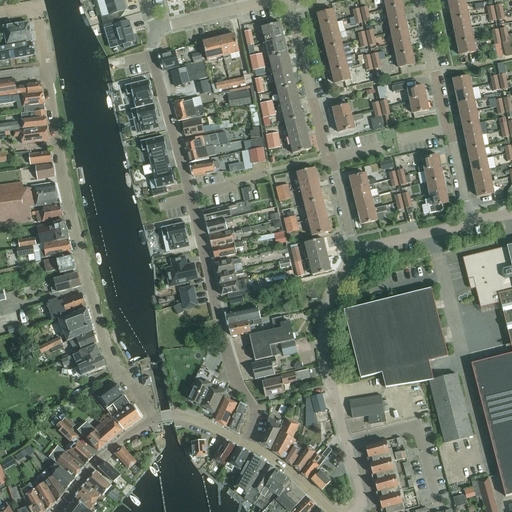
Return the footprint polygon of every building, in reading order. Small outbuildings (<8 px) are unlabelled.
[(103,0),(108,16),(101,18),(102,23),(110,21),(119,18),(118,13),(127,11),(123,0),(103,0)] [(384,0),(387,9),(403,6),(401,0),(384,0)] [(464,0),(447,0),(450,9),(466,6),(464,0)] [(403,6),(387,9),(389,21),(405,18),(403,6)] [(466,6),(450,9),(452,20),(468,17),(466,6)] [(321,26),(336,23),(334,11),(318,14),(321,26)] [(454,32),(470,29),(468,17),(452,20),(454,32)] [(391,33),(408,29),(405,18),(389,21),(391,33)] [(31,41),(29,22),(4,26),(5,35),(0,35),(1,40),(6,39),(7,45),(31,41)] [(136,42),(130,22),(111,27),(117,47),(136,42)] [(266,43),(284,39),(280,23),(262,28),(266,43)] [(321,26),(323,38),(339,34),(339,33),(336,23),(321,26)] [(393,44),(410,41),(408,29),(391,33),(393,44)] [(457,44),(473,40),(470,29),(454,32),(457,44)] [(340,38),(347,37),(346,32),(339,33),(339,34),(323,38),(326,49),(342,45),(340,38)] [(219,38),(223,57),(239,53),(235,34),(219,38)] [(375,40),(376,46),(389,43),(388,37),(375,40)] [(223,57),(219,38),(203,42),(207,61),(223,57)] [(284,39),(266,43),(270,59),(288,54),(284,39)] [(473,40),(457,44),(459,55),(475,52),(473,40)] [(0,61),(35,54),(36,54),(34,48),(32,42),(32,41),(0,47),(0,61)] [(396,56),(412,53),(410,41),(393,44),(396,56)] [(329,61),(345,57),(342,45),(326,49),(329,61)] [(159,56),(163,72),(179,67),(175,52),(159,56)] [(201,52),(192,55),(194,64),(203,61),(201,52)] [(412,53),(396,56),(398,68),(415,64),(412,53)] [(251,63),(263,61),(262,54),(250,57),(251,63)] [(288,54),(270,59),(273,75),(292,70),(288,54)] [(365,64),(371,62),(369,55),(366,56),(363,54),(358,56),(359,59),(360,59),(361,61),(359,62),(359,65),(365,64)] [(373,62),(379,61),(380,60),(378,54),(372,55),(373,62)] [(332,72),(348,69),(345,57),(329,61),(332,72)] [(382,68),(380,60),(379,61),(373,62),(375,69),(377,68),(382,68)] [(186,68),(188,76),(196,74),(198,80),(207,77),(206,72),(203,61),(194,64),(185,66),(186,68)] [(255,70),(264,68),(265,68),(263,61),(251,63),(253,71),(255,70)] [(371,62),(365,64),(367,71),(368,76),(374,75),(371,62)] [(173,71),(172,72),(176,87),(190,83),(188,76),(186,68),(180,70),(173,71)] [(348,69),(332,72),(335,84),(350,80),(348,69)] [(292,70),(273,75),(277,91),(296,86),(292,70)] [(456,92),(471,89),(469,77),(453,80),(456,92)] [(230,81),(232,87),(245,84),(244,78),(230,81)] [(0,98),(16,95),(42,92),(41,83),(15,86),(14,79),(0,81),(0,98)] [(132,94),(136,108),(148,105),(147,99),(150,98),(149,96),(152,95),(148,80),(125,86),(127,95),(132,94)] [(198,82),(200,88),(210,86),(209,80),(198,82)] [(217,90),(232,87),(230,81),(215,84),(217,90)] [(392,86),(393,88),(393,92),(405,90),(404,84),(392,86)] [(296,86),(277,91),(281,106),(300,101),(296,86)] [(410,102),(426,99),(423,87),(407,90),(410,102)] [(458,104),(474,100),(471,89),(456,92),(458,104)] [(251,104),(249,90),(227,94),(229,107),(251,104)] [(43,93),(3,99),(0,99),(0,104),(23,101),(24,108),(44,105),(43,93)] [(428,111),(426,99),(410,102),(412,114),(428,111)] [(192,100),(173,104),(176,113),(195,108),(194,107),(192,100)] [(460,116),(476,112),(474,100),(458,104),(460,116)] [(300,101),(281,106),(285,122),(304,117),(300,101)] [(262,111),(273,109),(272,102),(260,104),(262,111)] [(372,103),(374,111),(380,110),(378,102),(377,102),(372,103)] [(148,105),(136,108),(130,110),(133,119),(138,118),(142,133),(155,130),(155,129),(154,129),(152,123),(156,122),(155,120),(158,119),(154,104),(148,105)] [(335,121),(351,117),(348,105),(332,109),(335,121)] [(206,116),(203,106),(195,108),(176,113),(178,122),(198,118),(206,116)] [(273,109),(262,111),(263,118),(269,117),(275,116),(273,109)] [(45,110),(20,113),(21,121),(0,124),(0,132),(1,132),(9,131),(47,126),(45,110)] [(257,111),(251,112),(253,128),(259,127),(257,111)] [(476,112),(460,116),(463,127),(479,124),(476,112)] [(361,115),(351,117),(335,121),(338,133),(354,129),(352,123),(362,120),(361,115)] [(304,117),(285,122),(289,138),(307,133),(304,117)] [(183,123),(186,136),(203,133),(212,131),(210,125),(202,126),(201,120),(183,123)] [(210,125),(212,131),(220,129),(233,128),(233,124),(229,124),(229,121),(217,123),(217,124),(210,125)] [(463,127),(465,139),(481,135),(479,124),(463,127)] [(49,141),(47,127),(13,131),(14,137),(22,136),(23,144),(49,141)] [(252,138),(260,138),(259,127),(253,128),(251,128),(252,138)] [(202,137),(184,141),(187,152),(205,148),(228,143),(225,132),(207,136),(202,137)] [(267,143),(279,141),(278,134),(266,136),(267,143)] [(308,134),(289,138),(293,154),(311,150),(308,134)] [(468,151),(484,148),(481,135),(465,139),(468,151)] [(147,150),(151,165),(169,160),(163,136),(140,141),(142,151),(147,150)] [(254,149),(264,147),(262,139),(253,141),(254,149)] [(268,150),(271,149),(278,148),(280,148),(279,141),(267,143),(268,150)] [(264,147),(254,149),(249,150),(251,164),(264,161),(266,161),(264,147)] [(208,159),(205,148),(187,152),(190,164),(208,159)] [(470,163),(486,159),(484,148),(468,151),(470,163)] [(51,153),(29,155),(30,166),(52,163),(51,153)] [(17,163),(28,163),(27,155),(17,155),(17,163)] [(438,156),(422,159),(424,171),(441,168),(438,156)] [(215,160),(219,170),(229,167),(226,157),(215,160)] [(472,175),(489,171),(486,159),(470,163),(472,175)] [(169,160),(151,165),(154,180),(149,181),(151,190),(156,189),(166,187),(175,185),(171,170),(169,160)] [(193,177),(214,173),(212,162),(191,167),(193,177)] [(53,164),(36,167),(38,179),(54,177),(53,164)] [(427,183),(443,180),(441,168),(424,171),(427,183)] [(301,189),(319,185),(315,169),(297,173),(301,189)] [(475,186),(491,183),(489,171),(472,175),(475,186)] [(352,189),(373,184),(376,184),(375,178),(367,180),(365,174),(350,178),(352,189)] [(406,184),(423,181),(422,175),(405,178),(406,184)] [(443,180),(427,183),(429,195),(446,191),(443,180)] [(0,226),(31,222),(29,208),(59,203),(55,183),(32,187),(32,188),(24,189),(23,183),(0,186),(0,226)] [(491,183),(475,186),(477,197),(493,194),(491,183)] [(355,202),(371,198),(369,191),(375,190),(373,184),(352,189),(355,202)] [(278,195),(290,192),(289,185),(277,188),(278,195)] [(305,205),(323,201),(319,185),(301,189),(305,205)] [(167,193),(166,187),(156,189),(158,196),(167,193)] [(242,203),(250,202),(248,190),(240,191),(242,203)] [(429,214),(439,212),(440,212),(441,211),(442,210),(443,209),(443,208),(442,204),(448,203),(446,191),(429,195),(432,206),(428,207),(429,214)] [(290,192),(278,195),(280,202),(292,199),(290,192)] [(358,213),(374,209),(371,198),(355,202),(358,213)] [(410,200),(404,202),(406,209),(407,213),(413,212),(412,207),(410,200)] [(308,221),(327,217),(323,201),(305,205),(308,221)] [(36,211),(37,223),(63,218),(60,204),(42,207),(43,210),(36,211)] [(203,212),(206,222),(232,215),(230,210),(237,208),(236,204),(203,212)] [(374,209),(358,213),(361,225),(377,221),(377,220),(384,218),(383,213),(387,212),(386,206),(374,209)] [(286,226),(298,223),(297,216),(284,219),(286,226)] [(327,217),(308,221),(312,237),(331,232),(327,217)] [(232,218),(206,224),(209,235),(227,230),(226,224),(233,222),(232,218)] [(46,243),(67,239),(64,221),(42,226),(46,243)] [(184,223),(161,228),(163,237),(168,236),(171,251),(190,247),(184,223)] [(298,223),(286,226),(287,233),(300,231),(298,223)] [(242,233),(241,230),(209,236),(212,247),(235,242),(233,234),(235,233),(236,234),(242,233)] [(284,232),(274,234),(276,244),(286,242),(284,232)] [(19,241),(20,248),(37,245),(36,238),(19,241)] [(309,260),(327,255),(323,239),(305,244),(309,260)] [(69,240),(45,244),(37,245),(17,249),(18,257),(35,254),(34,251),(39,250),(40,258),(46,258),(71,252),(69,240)] [(244,247),(243,242),(212,249),(215,259),(237,255),(235,249),(244,247)] [(295,263),(301,261),(297,247),(291,249),(295,263)] [(511,247),(509,248),(463,259),(469,279),(474,278),(481,307),(501,302),(511,348),(511,353),(471,364),(505,497),(511,494),(511,247)] [(43,261),(46,272),(58,270),(58,271),(59,273),(75,269),(71,255),(43,261)] [(327,255),(309,260),(312,276),(331,271),(327,255)] [(185,257),(171,260),(172,267),(165,268),(169,287),(188,282),(188,281),(197,279),(196,276),(198,276),(196,270),(195,270),(194,264),(187,266),(185,257)] [(217,273),(234,269),(234,265),(241,264),(240,259),(216,264),(217,273)] [(290,260),(280,262),(281,269),(291,267),(290,260)] [(301,261),(295,263),(298,277),(304,275),(301,261)] [(234,269),(217,273),(220,283),(237,280),(236,276),(243,274),(242,270),(235,271),(234,269)] [(295,282),(292,271),(285,272),(281,272),(283,279),(286,278),(288,283),(295,282)] [(76,273),(54,279),(56,287),(51,289),(52,294),(80,287),(76,273)] [(237,280),(220,283),(222,295),(247,290),(245,280),(237,282),(237,280)] [(193,286),(180,289),(184,309),(197,306),(193,286)] [(430,287),(352,307),(343,309),(361,379),(382,374),(386,388),(433,380),(429,362),(448,357),(430,287)] [(179,291),(159,296),(162,305),(181,301),(179,291)] [(46,303),(51,320),(86,307),(81,293),(58,302),(57,300),(46,303)] [(229,299),(230,305),(244,302),(242,296),(229,299)] [(180,304),(174,307),(178,315),(184,312),(180,304)] [(250,321),(260,318),(257,307),(226,314),(228,326),(248,321),(250,321)] [(63,330),(63,331),(64,334),(67,342),(76,338),(77,338),(80,337),(79,336),(93,331),(86,309),(58,320),(59,322),(63,330)] [(249,336),(255,361),(277,356),(277,355),(275,346),(275,345),(294,340),(290,322),(285,323),(284,317),(272,319),(274,330),(249,336)] [(248,321),(228,326),(231,336),(250,332),(248,321)] [(10,334),(24,330),(22,323),(8,327),(10,334)] [(81,350),(96,344),(93,332),(76,339),(81,350)] [(39,354),(51,349),(62,343),(59,338),(37,349),(39,354)] [(275,346),(277,355),(283,354),(283,357),(297,353),(295,342),(275,346)] [(51,349),(53,353),(64,348),(62,343),(51,349)] [(89,377),(88,375),(106,367),(106,366),(107,366),(107,365),(106,365),(106,364),(106,363),(106,362),(106,361),(105,361),(105,360),(105,359),(104,359),(104,358),(103,358),(103,357),(102,358),(101,358),(96,346),(88,349),(88,350),(61,362),(63,366),(64,368),(71,365),(69,362),(75,359),(78,368),(75,369),(78,378),(82,376),(83,380),(89,377)] [(277,366),(275,359),(252,364),(255,380),(275,375),(273,367),(277,366)] [(138,373),(150,371),(148,360),(136,363),(138,373)] [(188,400),(201,406),(216,375),(205,369),(201,379),(197,377),(195,379),(191,388),(193,389),(188,400)] [(297,382),(295,373),(281,376),(282,378),(262,382),(266,397),(285,393),(283,385),(297,382)] [(473,436),(467,413),(457,374),(433,380),(429,382),(445,443),(473,436)] [(214,415),(214,413),(225,391),(212,385),(217,375),(216,375),(201,406),(207,409),(206,411),(214,415)] [(152,385),(150,378),(150,377),(142,378),(144,386),(152,385)] [(113,405),(124,396),(116,386),(98,399),(106,410),(113,405)] [(238,406),(240,404),(238,402),(235,405),(229,402),(234,392),(229,389),(213,421),(228,429),(239,406),(238,406)] [(114,420),(132,408),(124,396),(113,405),(119,413),(113,417),(114,420)] [(315,412),(325,409),(321,396),(308,399),(309,403),(311,410),(314,409),(315,412)] [(386,422),(384,412),(389,411),(387,400),(382,401),(381,396),(349,402),(352,419),(369,416),(370,425),(386,422)] [(247,407),(240,404),(238,406),(239,406),(228,429),(240,435),(245,416),(247,407)] [(132,408),(114,420),(123,430),(141,418),(133,407),(132,408)] [(101,424),(114,438),(122,431),(109,416),(101,424)] [(67,417),(63,421),(62,422),(62,421),(71,430),(76,425),(67,417)] [(266,427),(267,428),(260,444),(270,450),(282,427),(276,424),(277,422),(268,418),(266,427)] [(298,425),(291,421),(287,420),(281,432),(279,436),(271,451),(283,459),(295,441),(292,439),(298,425)] [(65,426),(71,431),(71,430),(62,421),(56,427),(61,431),(65,426)] [(114,438),(101,424),(99,422),(91,428),(86,422),(78,431),(98,452),(114,438)] [(78,437),(71,431),(65,426),(61,431),(71,441),(65,447),(67,449),(66,450),(84,467),(90,460),(94,456),(77,441),(78,440),(76,439),(78,437)] [(212,460),(225,466),(226,466),(236,446),(225,440),(212,460)] [(193,458),(196,458),(196,460),(200,460),(200,457),(207,456),(206,441),(192,443),(193,458)] [(311,441),(292,467),(300,472),(314,452),(311,450),(315,445),(311,441)] [(369,461),(390,455),(388,450),(391,449),(389,441),(365,447),(369,461)] [(58,447),(57,446),(48,458),(74,479),(83,468),(58,447)] [(237,446),(228,463),(234,466),(241,470),(250,453),(237,446)] [(284,461),(292,466),(298,457),(295,455),(299,450),(293,447),(284,461)] [(114,454),(119,460),(128,469),(136,462),(122,448),(114,454)] [(320,457),(318,456),(322,451),(320,449),(316,454),(311,460),(301,474),(307,479),(318,466),(315,463),(320,457)] [(374,481),(395,475),(393,467),(396,466),(395,462),(408,458),(406,451),(390,455),(369,461),(374,481)] [(17,460),(23,455),(21,452),(14,457),(17,460)] [(247,496),(267,464),(252,454),(234,488),(247,496)] [(99,468),(106,475),(113,482),(114,483),(121,476),(105,462),(99,468)] [(267,464),(247,496),(245,499),(254,505),(277,471),(267,464)] [(53,476),(65,490),(73,480),(58,468),(56,466),(51,474),(53,476)] [(56,502),(65,492),(55,483),(52,478),(47,470),(41,475),(45,482),(56,502)] [(86,483),(102,496),(111,486),(95,471),(86,483)] [(277,471),(254,505),(260,509),(258,511),(265,511),(278,497),(279,497),(290,481),(277,471)] [(319,471),(311,480),(316,484),(321,490),(330,482),(319,471)] [(379,498),(400,493),(397,484),(400,483),(398,475),(395,475),(374,481),(379,498)] [(485,511),(497,511),(488,479),(472,483),(474,487),(476,495),(477,498),(481,497),(485,511)] [(278,497),(265,511),(290,511),(305,496),(300,490),(290,481),(279,497),(278,497)] [(31,511),(44,511),(56,503),(45,482),(30,493),(30,494),(26,497),(33,509),(30,511),(31,511)] [(104,498),(102,496),(86,483),(75,497),(90,511),(96,503),(95,502),(98,498),(100,500),(99,501),(101,502),(101,501),(106,505),(109,501),(105,498),(104,498)] [(468,497),(476,495),(474,489),(474,487),(466,490),(468,497)] [(400,493),(379,498),(382,511),(398,511),(404,510),(402,501),(405,500),(403,492),(400,493)] [(291,511),(309,511),(316,505),(306,496),(291,511)] [(464,511),(462,498),(453,499),(455,510),(457,510),(457,511),(464,511)] [(64,511),(90,511),(85,507),(74,499),(64,511)] [(0,506),(0,511),(12,511),(7,503),(0,506)]
